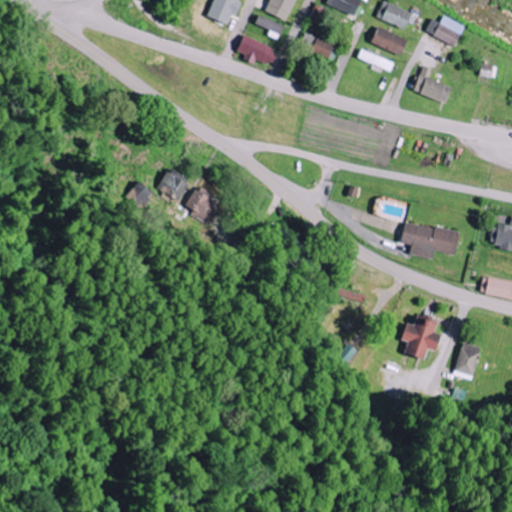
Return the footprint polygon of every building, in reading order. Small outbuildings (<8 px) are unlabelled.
[(234,0),(210,0),(205,19),(226,25),(229,14),(234,15),(238,3),(234,2),(234,0)] [(293,0),(267,0),(262,12),(284,22),(293,0)] [(356,0),(324,0),(322,6),(352,16),(356,0)] [(407,29),(412,13),(380,2),(375,19),(407,29)] [(282,27),(255,15),(252,24),(278,36),(282,27)] [(462,27),(440,16),(431,35),(453,45),(462,27)] [(368,44),(398,55),(404,38),(374,27),(368,44)] [(297,46),(327,61),(335,46),(305,31),(297,46)] [(276,51),(241,35),(233,51),(244,55),(242,60),(251,65),(253,60),(269,67),(276,51)] [(394,64),(359,49),(355,59),(390,73),(394,64)] [(427,80),(430,70),(419,66),(410,93),(442,104),(448,87),(427,80)] [(155,194),(179,202),(187,177),(163,169),(155,194)] [(151,192),(137,182),(124,199),(139,209),(151,192)] [(212,195),(196,186),(183,209),(207,223),(216,208),(207,203),(212,195)] [(431,259),(432,251),(453,255),(457,233),(401,222),(397,242),(409,244),(407,254),(431,259)] [(511,228),(492,225),(489,243),(497,244),(497,248),(511,250),(511,228)] [(511,283),(481,277),(477,293),(511,300),(511,283)] [(401,354),(421,359),(423,349),(430,351),(434,333),(430,332),(432,321),(413,317),(411,325),(400,323),(396,340),(403,342),(401,354)] [(472,377),(479,347),(460,343),(453,373),(472,377)] [(344,363),(354,350),(346,344),(336,358),(344,363)]
